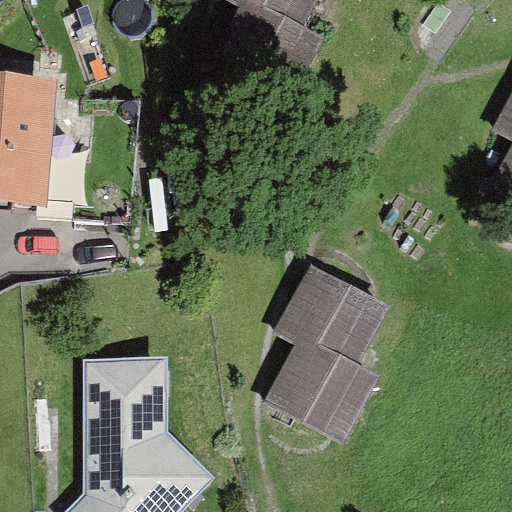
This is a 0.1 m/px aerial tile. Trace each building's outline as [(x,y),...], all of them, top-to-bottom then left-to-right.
[(335,0),(240,0),(240,1),(259,12),(312,42),(335,0)] [(312,42),(259,12),(225,73),(303,116),(337,55),(312,42)] [(60,95),(0,94),(0,224),(59,225),(60,95)] [(511,174),(496,202),(511,210),(511,174)] [(399,316),(326,275),(294,333),(313,344),(366,374),(399,316)] [(366,374),(313,344),(279,405),(357,448),(391,388),(366,374)] [(202,511),(229,484),(180,437),(179,367),(100,368),(102,500),(90,511),(202,511)]
